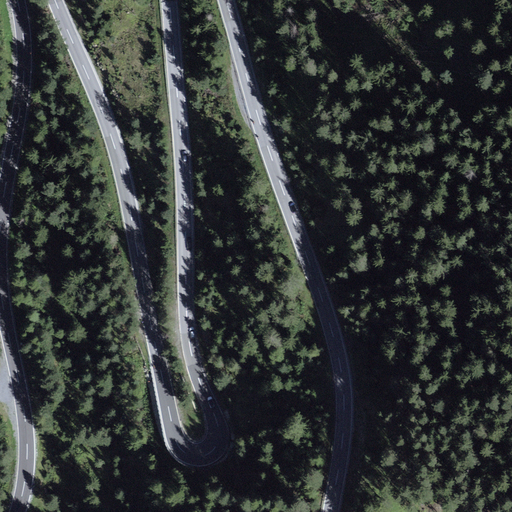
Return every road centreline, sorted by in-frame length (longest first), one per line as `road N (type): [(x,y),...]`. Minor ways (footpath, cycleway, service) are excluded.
road 1 (primary): [(169,0),(186,316),(218,430),(205,451),(182,443),(174,424),(118,157),(56,0)]
road 2 (primary): [(330,511),(343,384),(227,0)]
road 3 (primary): [(18,0),(26,49),(1,216),(0,281),(26,455),(15,511)]
